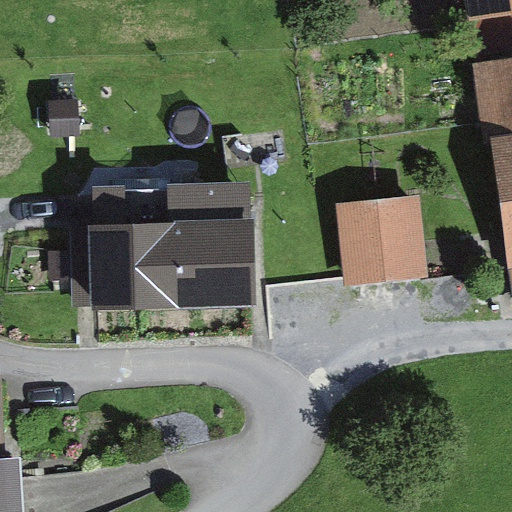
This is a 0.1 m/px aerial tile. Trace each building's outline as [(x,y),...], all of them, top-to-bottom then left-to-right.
[(511,0),(471,0),(474,17),(511,11),(511,0)] [(511,43),(482,45),(484,64),(511,61),(511,43)] [(511,64),(486,68),(511,272),(511,64)] [(171,230),(95,232),(96,304),(251,301),(249,189),(170,190),(171,230)] [(417,202),(340,210),(347,280),(424,272),(417,202)] [(0,408),(0,511),(21,511),(19,459),(3,460),(0,408)]
